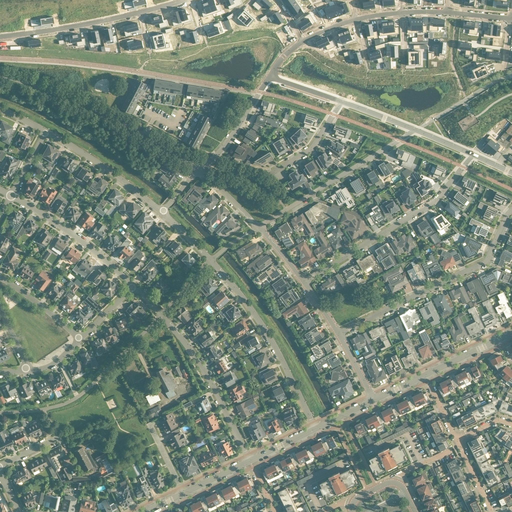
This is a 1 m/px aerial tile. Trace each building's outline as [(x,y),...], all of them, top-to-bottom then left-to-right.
[(146,0),(134,0),(123,3),(125,10),(147,4),(146,0)] [(214,0),(212,0),(208,1),(213,14),(222,11),(219,4),(216,5),(214,0)] [(233,0),(225,0),(230,10),(239,6),(236,0),(234,0),(233,1),(233,0)] [(260,0),(256,0),(253,5),(259,11),(264,5),(269,9),(273,4),(268,0),(261,0),(260,0)] [(293,0),(286,5),(289,10),(299,3),(297,0),(293,0)] [(368,0),(369,1),(363,3),(364,9),(375,7),(375,2),(378,2),(377,0),(368,0)] [(493,0),(493,1),(497,1),(496,7),(508,9),(508,2),(500,1),(500,0),(493,0)] [(205,10),(201,11),(204,17),(213,14),(208,1),(202,4),(205,10)] [(346,2),(340,4),(344,14),(349,12),(346,2)] [(299,3),(289,10),(293,14),(303,7),(299,3)] [(335,4),(329,6),(334,18),(339,16),(335,6),(335,4)] [(335,6),(339,16),(344,14),(340,4),(335,6)] [(329,6),(324,8),(328,20),(334,18),(329,6)] [(303,7),(293,14),(296,19),(306,12),(303,7)] [(185,9),(179,11),(183,24),(192,21),(190,14),(187,15),(185,9)] [(242,13),(238,18),(248,27),(255,19),(246,11),(245,10),(242,13)] [(175,19),(172,20),(174,26),(183,24),(179,11),(173,12),(175,19)] [(278,11),(268,18),(271,22),(275,19),(279,25),(285,21),(278,11)] [(306,20),(299,25),(303,30),(316,22),(310,13),(304,17),(306,20)] [(162,15),(151,18),(153,25),(159,23),(160,28),(168,26),(167,19),(164,20),(162,15)] [(53,17),(30,20),(31,27),(54,23),(53,17)] [(423,19),(417,20),(417,30),(423,30),(423,33),(427,33),(427,26),(423,26),(423,19)] [(430,24),(429,31),(438,31),(438,26),(444,27),(445,20),(433,19),(433,24),(430,24)] [(411,26),(407,26),(408,33),(417,33),(417,30),(417,20),(411,20),(411,26)] [(394,21),(388,22),(390,35),(399,34),(398,27),(395,27),(394,21)] [(464,21),(463,28),(469,29),(469,34),(477,35),(478,28),(475,28),(475,23),(464,21)] [(215,28),(207,31),(209,37),(223,32),(220,22),(214,24),(215,28)] [(382,29),(379,29),(380,36),(390,35),(388,22),(382,22),(382,29)] [(138,23),(123,27),(125,37),(132,35),(131,32),(139,30),(138,23)] [(372,24),(365,25),(367,39),(374,38),(374,39),(378,38),(377,31),(373,32),(372,24)] [(484,30),(484,37),(493,38),(495,25),(488,24),(488,30),(484,30)] [(495,25),(493,38),(503,39),(503,32),(500,32),(501,25),(495,25)] [(111,28),(104,29),(104,30),(105,33),(106,41),(112,39),(113,43),(117,42),(116,35),(112,36),(111,28)] [(349,29),(343,31),(348,44),(357,41),(354,34),(351,35),(349,29)] [(186,30),(180,31),(181,35),(185,34),(186,39),(191,37),(193,44),(199,42),(196,31),(187,33),(186,30)] [(92,40),(89,41),(90,44),(90,48),(92,47),(94,47),(94,46),(100,44),(97,31),(91,32),(92,40)] [(339,40),(336,41),(339,47),(348,44),(343,31),(337,33),(339,40)] [(157,35),(153,36),(153,37),(156,50),(161,48),(161,49),(170,47),(169,43),(166,44),(163,33),(157,35)] [(80,34),(69,36),(70,43),(76,42),(77,47),(86,45),(84,39),(84,38),(81,39),(80,34)] [(327,37),(317,42),(320,48),(326,46),(328,50),(335,46),(332,40),(329,42),(327,37)] [(39,39),(28,41),(29,48),(40,46),(39,39)] [(133,39),(127,41),(129,51),(144,47),(142,41),(134,43),(133,39)] [(440,41),(438,53),(439,53),(439,57),(445,57),(447,42),(440,41)] [(388,42),(381,44),(382,48),(386,47),(386,51),(391,51),(392,57),(398,57),(398,45),(389,46),(388,42)] [(460,42),(459,49),(466,50),(465,55),(470,55),(471,54),(472,44),(460,42)] [(486,48),(485,52),(487,52),(486,59),(500,60),(501,53),(492,52),(493,49),(486,48)] [(350,51),(344,53),(345,56),(349,55),(350,60),(355,58),(357,65),(363,63),(360,51),(351,54),(350,51)] [(380,51),(369,54),(371,60),(377,59),(378,63),(383,62),(380,51)] [(413,51),(408,52),(408,53),(409,66),(421,65),(421,51),(413,51)] [(478,67),(472,70),(474,75),(476,80),(479,79),(489,74),(487,69),(485,64),(483,65),(483,63),(476,62),(478,67)] [(137,80),(135,85),(146,90),(147,89),(148,85),(137,80)] [(178,83),(176,93),(179,94),(185,95),(186,88),(185,88),(183,87),(183,84),(178,83)] [(132,89),(132,90),(141,94),(143,95),(146,90),(135,85),(132,89)] [(130,94),(139,99),(141,94),(132,90),(130,94)] [(130,94),(127,99),(136,103),(139,99),(130,94)] [(127,99),(125,104),(136,110),(138,105),(136,103),(127,99)] [(263,100),(260,107),(261,107),(263,108),(263,110),(265,110),(264,113),(270,115),(271,112),(273,113),(276,104),(263,100)] [(122,109),(133,115),(136,110),(125,104),(122,109)] [(201,113),(199,118),(210,124),(212,119),(201,113)] [(306,114),(304,123),(305,123),(304,127),(310,129),(311,125),(314,126),(314,124),(317,125),(320,118),(306,114)] [(277,127),(278,127),(279,127),(283,122),(260,115),(259,116),(258,116),(257,119),(256,120),(254,123),(255,124),(252,128),(257,131),(259,127),(260,127),(260,126),(261,124),(264,125),(266,122),(274,124),(274,126),(277,127)] [(199,118),(196,123),(207,129),(210,124),(199,118)] [(2,121),(0,123),(0,125),(0,126),(0,132),(5,136),(4,138),(6,139),(5,142),(9,144),(12,136),(9,135),(12,128),(6,125),(7,123),(2,121)] [(193,121),(190,126),(194,128),(205,134),(207,129),(196,123),(193,121)] [(335,124),(333,131),(335,132),(335,134),(337,135),(336,138),(342,140),(343,137),(345,138),(346,134),(350,135),(351,130),(348,129),(335,124)] [(191,133),(202,139),(205,134),(194,128),(191,133)] [(258,136),(255,134),(256,132),(251,128),(250,131),(249,130),(245,135),(246,136),(243,141),(248,144),(252,139),(255,141),(258,136)] [(301,129),(292,137),(290,134),(288,136),(288,137),(292,145),(293,146),(296,143),(298,144),(301,141),(302,142),(303,140),(304,139),(303,139),(305,137),(307,136),(305,134),(307,130),(302,128),(301,129)] [(19,148),(21,149),(22,149),(23,148),(24,149),(26,146),(27,146),(29,142),(28,142),(29,139),(25,137),(26,135),(19,131),(15,140),(18,142),(16,145),(18,145),(18,147),(19,148)] [(189,138),(188,138),(200,144),(202,139),(191,133),(189,138)] [(488,142),(484,147),(489,151),(497,141),(490,135),(485,140),(488,142)] [(188,138),(186,143),(188,144),(197,148),(200,144),(188,138)] [(288,150),(284,143),(285,142),(283,138),(274,144),(276,148),(275,148),(277,151),(278,151),(280,155),(288,150)] [(330,141),(328,144),(328,145),(328,146),(331,148),(330,151),(340,157),(343,153),(341,152),(344,146),(338,143),(337,142),(336,144),(331,140),(330,142),(330,141)] [(497,141),(489,151),(493,155),(498,150),(500,152),(505,147),(497,141)] [(251,156),(256,151),(243,143),(241,146),(239,145),(238,147),(237,146),(235,150),(236,150),(235,151),(236,151),(233,156),(239,158),(240,158),(239,158),(241,155),(245,157),(248,154),(251,156)] [(58,151),(52,148),(49,146),(45,152),(42,156),(45,158),(50,161),(47,167),(51,170),(61,154),(57,152),(58,151)] [(398,148),(395,155),(398,156),(397,158),(403,160),(402,163),(404,164),(405,164),(406,161),(407,162),(411,154),(398,148)] [(275,157),(272,152),(270,153),(270,152),(254,161),(256,162),(253,164),(260,166),(263,165),(264,165),(274,159),(274,158),(275,157)] [(319,158),(316,160),(321,168),(324,166),(325,168),(329,166),(328,165),(333,161),(338,164),(341,162),(344,166),(346,165),(331,155),(328,157),(325,153),(321,155),(321,156),(319,157),(319,158)] [(10,178),(13,174),(15,170),(14,170),(17,166),(15,165),(17,161),(8,157),(0,173),(3,175),(3,176),(5,177),(7,177),(7,176),(10,178)] [(66,157),(63,162),(61,164),(65,167),(68,169),(72,171),(76,164),(73,162),(73,160),(70,158),(69,160),(66,157)] [(307,167),(304,169),(309,178),(315,174),(314,172),(318,169),(313,161),(305,165),(307,167)] [(379,167),(376,169),(376,170),(379,175),(383,173),(383,172),(384,173),(386,176),(394,171),(393,169),(393,168),(394,168),(398,166),(392,163),(391,164),(390,162),(389,163),(388,162),(385,164),(384,162),(378,165),(379,165),(379,166),(379,167)] [(162,183),(165,186),(166,185),(169,187),(173,182),(172,182),(173,181),(174,181),(175,179),(175,178),(175,177),(176,178),(179,172),(164,163),(163,164),(161,167),(162,168),(161,169),(167,173),(165,176),(164,175),(163,177),(162,176),(160,178),(161,179),(160,180),(162,182),(161,182),(162,183)] [(437,165),(433,176),(438,178),(439,176),(442,176),(442,175),(445,176),(447,172),(448,169),(437,165)] [(50,176),(54,178),(58,170),(55,168),(53,171),(50,175),(50,176)] [(78,174),(76,172),(74,176),(79,179),(81,177),(87,181),(87,180),(88,181),(90,178),(89,177),(91,174),(92,173),(88,170),(87,172),(82,168),(78,174)] [(407,168),(402,172),(405,177),(412,173),(415,172),(407,168)] [(364,175),(367,180),(367,181),(369,185),(370,186),(375,183),(376,186),(379,185),(382,183),(379,177),(379,178),(373,170),(373,171),(368,173),(365,175),(364,175)] [(294,180),(289,183),(293,189),(305,181),(302,175),(300,177),(299,175),(298,173),(296,171),(291,174),(294,180)] [(415,172),(412,173),(413,173),(416,178),(415,178),(416,179),(419,176),(420,176),(423,180),(419,182),(419,183),(414,186),(416,190),(418,189),(422,196),(428,192),(426,190),(433,186),(429,181),(428,181),(428,180),(429,177),(421,174),(415,172)] [(464,176),(461,183),(464,184),(463,186),(467,188),(466,190),(470,193),(471,190),(472,190),(476,182),(464,176)] [(26,188),(24,192),(28,194),(29,192),(34,195),(38,189),(39,190),(41,186),(37,183),(37,184),(32,181),(33,180),(30,178),(26,184),(29,186),(28,188),(27,187),(27,188),(26,188)] [(359,178),(350,183),(357,194),(365,189),(359,178)] [(89,186),(86,191),(91,194),(93,192),(96,193),(98,190),(101,192),(103,190),(103,191),(105,188),(104,188),(107,183),(106,182),(107,181),(103,179),(102,180),(101,179),(99,182),(98,183),(94,181),(90,186),(89,186)] [(183,199),(187,203),(192,196),(197,201),(196,202),(197,202),(202,196),(201,195),(205,190),(201,186),(200,187),(196,183),(183,199)] [(346,187),(340,191),(339,190),(336,192),(337,193),(329,198),(331,196),(333,200),(336,199),(338,203),(342,201),(343,203),(347,200),(351,205),(354,203),(352,198),(346,187)] [(49,203),(51,200),(53,197),(56,192),(53,189),(51,192),(48,190),(47,191),(43,188),(39,195),(43,197),(42,199),(44,200),(45,200),(49,203)] [(100,203),(97,207),(101,209),(104,205),(109,198),(111,200),(111,201),(112,201),(115,203),(118,205),(123,199),(120,196),(121,194),(119,193),(116,191),(115,190),(113,191),(110,189),(100,203)] [(400,193),(397,195),(403,205),(406,204),(406,203),(408,201),(409,204),(413,201),(414,201),(413,200),(415,198),(410,189),(401,194),(400,193)] [(456,199),(454,202),(459,207),(460,207),(462,204),(462,203),(464,204),(467,200),(470,202),(471,200),(473,198),(470,196),(469,196),(469,197),(468,197),(464,194),(463,195),(458,191),(458,192),(454,197),(456,199)] [(497,192),(493,200),(494,200),(493,203),(496,204),(497,202),(503,204),(503,203),(506,204),(509,197),(499,193),(497,192)] [(55,200),(52,204),(55,206),(54,207),(55,207),(55,208),(55,209),(59,211),(59,212),(62,214),(64,210),(62,209),(65,205),(66,204),(61,201),(63,198),(58,195),(55,200)] [(207,200),(204,198),(193,210),(200,215),(207,207),(210,209),(217,201),(216,200),(217,199),(213,196),(212,197),(211,196),(207,200),(207,199),(207,200)] [(383,204),(380,206),(381,207),(384,212),(387,210),(388,209),(391,214),(395,211),(395,212),(400,209),(399,208),(397,205),(396,205),(396,206),(394,202),(393,201),(389,204),(385,207),(384,204),(383,204)] [(310,209),(305,212),(312,224),(318,221),(313,214),(316,213),(317,209),(327,213),(338,217),(340,210),(319,202),(311,207),(313,208),(312,209),(311,210),(310,209)] [(446,208),(445,210),(454,217),(455,217),(457,219),(460,215),(457,213),(460,210),(449,202),(445,208),(446,208)] [(480,202),(478,207),(486,211),(483,216),(484,216),(483,219),(490,222),(491,220),(492,220),(497,211),(497,210),(480,202)] [(124,204),(120,208),(119,210),(124,214),(127,217),(129,214),(133,217),(134,215),(135,215),(136,213),(138,210),(141,207),(137,204),(136,205),(133,203),(129,208),(124,204)] [(366,215),(365,216),(367,219),(371,225),(372,226),(372,225),(376,223),(375,223),(375,222),(374,222),(377,220),(379,222),(380,222),(385,219),(384,219),(380,211),(379,208),(377,205),(372,208),(375,214),(368,218),(367,218),(366,217),(367,216),(366,215)] [(105,212),(97,206),(94,209),(102,215),(105,212)] [(214,210),(205,221),(211,226),(216,221),(215,220),(218,217),(218,218),(221,220),(225,215),(226,216),(228,212),(227,211),(228,210),(225,207),(224,208),(222,207),(220,209),(218,207),(214,210)] [(72,208),(69,212),(66,216),(74,222),(76,219),(77,220),(79,216),(80,214),(72,208)] [(11,214),(9,217),(17,222),(13,229),(16,231),(24,217),(21,216),(22,215),(22,214),(18,212),(18,213),(14,211),(12,214),(11,214)] [(83,227),(85,228),(86,227),(89,230),(94,223),(89,220),(92,216),(86,212),(78,223),(83,227)] [(147,217),(148,215),(144,212),(133,226),(143,234),(148,228),(147,227),(150,225),(149,224),(153,220),(150,217),(149,218),(147,217)] [(367,230),(364,226),(361,220),(358,222),(354,217),(345,213),(342,220),(344,221),(344,223),(348,224),(350,227),(347,229),(349,233),(350,235),(351,235),(353,239),(367,230)] [(293,225),(295,228),(296,228),(298,230),(300,229),(299,227),(303,224),(310,236),(314,233),(302,214),(299,216),(300,217),(298,219),(296,216),(292,219),(293,221),(292,222),(293,225)] [(229,230),(225,232),(227,235),(234,231),(235,231),(237,230),(237,229),(240,227),(238,223),(236,224),(233,222),(234,221),(233,219),(230,215),(215,230),(218,234),(227,225),(230,228),(229,229),(229,230)] [(431,218),(439,232),(451,224),(450,224),(440,215),(436,217),(436,216),(435,216),(431,218)] [(472,218),(469,224),(473,225),(470,231),(475,233),(479,235),(479,233),(485,236),(488,230),(482,227),(484,224),(472,218)] [(27,219),(24,223),(18,233),(21,235),(21,236),(26,228),(33,232),(35,229),(36,229),(38,227),(37,226),(37,225),(34,223),(35,222),(31,220),(30,221),(27,219)] [(418,224),(417,225),(419,229),(418,229),(422,235),(426,233),(427,235),(427,234),(428,235),(433,233),(434,232),(430,226),(430,225),(428,223),(426,219),(418,224)] [(279,228),(275,231),(279,238),(281,237),(282,239),(287,248),(293,244),(288,235),(287,233),(292,230),(287,222),(279,227),(279,228)] [(91,233),(97,238),(100,240),(106,233),(102,231),(105,227),(99,223),(97,226),(96,226),(91,233)] [(160,239),(162,241),(165,238),(163,236),(166,233),(162,229),(162,230),(160,227),(160,228),(157,225),(149,234),(154,239),(156,237),(159,240),(160,239)] [(328,238),(333,245),(335,249),(341,246),(339,241),(342,239),(340,236),(345,233),(343,229),(341,230),(339,227),(334,230),(333,233),(334,235),(328,238)] [(40,235),(37,233),(33,240),(38,243),(40,241),(46,245),(48,242),(49,241),(51,237),(45,234),(47,231),(44,229),(40,235)] [(325,255),(330,252),(333,250),(330,246),(321,231),(315,234),(323,246),(320,247),(314,250),(315,251),(314,251),(319,259),(320,258),(320,259),(325,256),(325,255)] [(436,233),(430,236),(435,244),(441,241),(436,233)] [(396,240),(391,243),(393,247),(398,254),(403,251),(401,248),(404,246),(406,248),(407,247),(408,250),(415,246),(411,240),(410,238),(409,236),(406,238),(404,234),(399,237),(401,241),(398,243),(396,240)] [(0,254),(3,256),(7,249),(4,247),(9,239),(3,236),(0,241),(0,254)] [(108,238),(105,241),(108,244),(106,245),(109,248),(113,251),(116,247),(118,248),(120,246),(123,243),(120,241),(119,242),(113,237),(112,238),(109,236),(108,238)] [(55,242),(53,246),(62,252),(64,248),(67,244),(66,244),(67,242),(65,241),(64,242),(58,238),(55,242)] [(117,256),(120,258),(121,258),(122,256),(126,259),(127,258),(129,256),(128,256),(134,249),(129,245),(131,242),(127,238),(123,243),(120,246),(123,249),(119,253),(117,256)] [(468,244),(464,246),(464,247),(469,257),(478,253),(477,252),(478,248),(480,249),(482,244),(470,238),(468,243),(470,244),(470,246),(468,244)] [(169,240),(164,245),(166,247),(164,249),(170,255),(174,251),(177,254),(182,248),(180,246),(180,245),(178,243),(177,243),(175,241),(172,244),(169,240)] [(236,251),(239,255),(242,259),(251,254),(252,257),(255,256),(256,255),(258,254),(257,253),(261,251),(261,250),(262,250),(260,246),(259,247),(259,246),(258,247),(256,244),(254,245),(252,241),(236,251)] [(317,261),(316,260),(312,253),(304,241),(301,243),(299,244),(297,245),(301,251),(302,249),(307,257),(304,259),(303,258),(298,261),(303,268),(308,265),(309,266),(310,266),(309,266),(316,261),(316,262),(317,261)] [(377,250),(376,250),(379,254),(379,255),(377,256),(380,262),(383,261),(387,267),(393,263),(395,266),(399,263),(393,253),(390,249),(389,249),(386,244),(377,250)] [(3,263),(7,266),(11,268),(14,270),(15,268),(18,262),(14,259),(16,255),(17,255),(20,251),(13,247),(8,256),(3,263)] [(62,256),(61,257),(65,260),(67,258),(69,259),(70,257),(75,261),(77,259),(80,255),(77,252),(78,252),(75,250),(75,251),(72,248),(68,253),(65,251),(62,256)] [(47,250),(42,258),(45,260),(50,252),(47,250)] [(133,268),(132,269),(135,271),(135,270),(136,271),(140,267),(143,264),(142,264),(143,263),(137,258),(142,253),(138,250),(128,262),(131,265),(130,265),(133,268)] [(447,258),(440,262),(442,265),(444,269),(448,268),(452,265),(456,264),(455,262),(458,260),(461,259),(459,254),(458,253),(457,254),(456,250),(450,253),(443,250),(441,255),(447,257),(447,258)] [(504,251),(503,250),(500,258),(501,259),(498,264),(502,266),(505,261),(509,263),(511,258),(511,253),(505,250),(504,251)] [(193,258),(190,255),(188,253),(187,254),(185,251),(173,263),(176,265),(182,260),(187,264),(183,268),(186,271),(190,267),(189,266),(195,260),(193,258)] [(442,270),(439,266),(434,253),(433,253),(434,254),(430,256),(433,262),(428,265),(427,262),(423,264),(429,276),(433,274),(433,273),(435,272),(435,273),(441,270),(442,270)] [(358,263),(361,267),(362,269),(363,269),(363,270),(365,269),(367,268),(367,267),(370,266),(375,273),(377,271),(379,275),(384,272),(372,254),(365,258),(366,259),(364,260),(363,258),(362,259),(361,259),(358,261),(359,262),(358,263)] [(272,262),(271,260),(267,255),(262,259),(259,256),(247,266),(249,269),(254,265),(256,268),(258,266),(262,270),(272,262)] [(414,268),(407,271),(410,276),(411,277),(412,279),(412,280),(416,279),(416,280),(419,278),(420,281),(426,278),(423,272),(424,272),(422,268),(421,269),(416,258),(414,261),(416,264),(413,266),(414,268)] [(143,273),(142,275),(141,276),(143,278),(142,278),(143,279),(143,280),(145,282),(146,282),(147,283),(155,276),(149,270),(156,264),(152,259),(141,271),(143,273)] [(76,264),(72,270),(77,274),(77,273),(81,271),(82,269),(87,273),(93,266),(90,264),(91,263),(88,261),(87,262),(84,260),(82,262),(80,260),(76,264)] [(20,274),(25,277),(29,280),(33,273),(25,268),(26,266),(22,263),(17,272),(20,273),(20,274)] [(344,274),(345,274),(348,279),(353,275),(359,284),(367,282),(356,264),(353,266),(347,269),(347,268),(343,271),(345,273),(344,274)] [(256,277),(260,282),(270,275),(274,279),(273,280),(274,280),(282,274),(281,272),(279,269),(279,270),(278,269),(276,270),(272,265),(256,277)] [(389,284),(390,287),(393,292),(390,293),(391,293),(401,288),(399,285),(402,284),(402,285),(408,282),(405,276),(404,276),(402,273),(403,272),(400,267),(383,275),(386,281),(388,280),(390,284),(389,284)] [(88,276),(86,278),(91,282),(94,278),(99,282),(100,280),(102,281),(106,277),(102,274),(103,273),(100,270),(99,272),(97,271),(96,272),(95,274),(92,271),(89,275),(88,276)] [(511,275),(502,271),(501,272),(498,271),(496,271),(493,272),(492,271),(486,274),(482,276),(485,283),(486,283),(487,284),(484,285),(489,295),(497,291),(492,281),(491,281),(491,280),(494,279),(495,280),(496,279),(496,280),(499,280),(499,279),(500,280),(501,278),(511,282),(511,275),(511,276),(511,275)] [(37,277),(35,279),(40,282),(37,286),(43,290),(46,286),(51,279),(41,272),(40,274),(37,278),(37,277)] [(339,274),(338,274),(333,277),(334,278),(331,279),(327,281),(327,282),(323,285),(326,290),(330,287),(332,289),(333,289),(335,288),(335,286),(338,285),(340,288),(345,284),(339,274)] [(203,283),(199,287),(207,296),(217,287),(214,284),(215,284),(215,283),(216,283),(215,283),(217,282),(214,279),(213,280),(212,281),(209,277),(205,281),(205,280),(202,282),(203,283)] [(280,278),(278,280),(275,282),(268,287),(271,291),(275,288),(279,294),(290,287),(289,286),(290,286),(288,282),(287,281),(286,282),(282,277),(280,278)] [(467,283),(469,288),(470,290),(475,288),(476,291),(478,290),(483,300),(488,298),(487,296),(485,292),(478,277),(478,278),(478,279),(472,282),(471,281),(467,283)] [(155,282),(153,284),(153,285),(153,286),(156,289),(156,290),(158,292),(159,292),(162,295),(167,290),(168,290),(169,290),(172,288),(172,286),(169,284),(167,284),(166,285),(160,279),(157,282),(156,282),(155,282)] [(109,280),(102,289),(104,291),(103,292),(106,295),(107,295),(108,294),(110,296),(118,288),(115,285),(115,284),(116,284),(115,284),(113,282),(112,283),(109,280)] [(53,284),(51,286),(48,290),(47,292),(50,294),(51,293),(53,295),(51,297),(56,300),(57,298),(58,298),(61,294),(63,292),(64,291),(54,283),(53,284)] [(74,283),(69,289),(74,293),(79,287),(78,286),(74,283)] [(454,289),(449,292),(452,296),(453,300),(458,298),(457,297),(460,296),(463,304),(470,301),(465,291),(463,286),(457,289),(457,290),(455,291),(454,289)] [(289,291),(282,296),(285,300),(291,296),(295,302),(296,301),(300,298),(293,288),(289,291)] [(221,292),(212,299),(220,308),(230,300),(222,291),(221,292)] [(501,304),(495,307),(496,309),(498,313),(503,311),(507,318),(511,316),(510,315),(511,314),(511,311),(511,310),(510,307),(509,307),(507,302),(508,301),(503,292),(497,295),(500,301),(499,301),(501,304)] [(66,298),(61,304),(64,307),(67,310),(70,312),(79,301),(77,299),(75,299),(73,302),(71,299),(73,297),(73,296),(70,293),(66,298)] [(444,294),(441,296),(440,296),(440,297),(438,298),(438,297),(435,299),(438,306),(438,305),(439,307),(438,308),(442,316),(452,311),(450,308),(454,306),(448,294),(444,296),(444,294)] [(88,296),(84,300),(90,305),(91,307),(94,309),(98,304),(88,296)] [(205,309),(195,298),(192,300),(197,306),(195,307),(200,314),(205,309)] [(211,301),(209,298),(201,304),(205,308),(209,304),(208,303),(211,301)] [(489,313),(482,316),(483,319),(485,323),(487,328),(492,325),(491,324),(496,322),(499,321),(497,316),(489,299),(482,302),(484,306),(485,305),(489,313)] [(294,305),(290,308),(283,313),(286,318),(297,311),(301,316),(306,312),(308,311),(307,309),(302,301),(295,306),(294,305)] [(422,311),(424,316),(424,317),(425,316),(426,317),(431,315),(434,320),(430,322),(432,326),(441,322),(431,301),(430,301),(431,302),(428,303),(426,304),(426,303),(424,304),(426,307),(422,309),(423,311),(422,311)] [(132,305),(131,304),(128,307),(129,308),(126,311),(129,314),(128,314),(131,318),(137,313),(142,317),(146,313),(141,309),(142,308),(141,308),(142,307),(139,304),(138,305),(135,302),(132,305)] [(79,308),(73,315),(76,318),(80,321),(83,324),(89,317),(92,313),(88,310),(91,307),(90,305),(87,308),(83,312),(79,308)] [(240,312),(237,308),(237,309),(235,306),(229,310),(227,307),(220,313),(223,317),(225,316),(227,318),(230,315),(233,320),(241,315),(239,312),(240,312)] [(466,326),(469,331),(471,335),(475,333),(475,332),(480,329),(480,330),(484,328),(474,306),(467,309),(469,313),(471,313),(475,322),(474,322),(474,323),(471,324),(466,326)] [(177,313),(176,314),(180,319),(181,318),(185,323),(190,319),(186,314),(188,312),(184,307),(182,309),(181,308),(176,312),(177,313)] [(402,316),(404,320),(408,329),(412,328),(414,329),(416,321),(420,319),(415,309),(412,311),(410,310),(409,312),(408,313),(406,312),(406,314),(402,316)] [(307,315),(305,316),(304,317),(298,321),(301,325),(302,324),(304,326),(305,326),(307,329),(316,324),(315,322),(314,319),(313,320),(311,318),(312,317),(309,313),(307,315)] [(195,319),(192,321),(188,324),(187,325),(190,329),(191,328),(193,330),(192,331),(195,335),(196,334),(202,329),(197,323),(201,320),(199,316),(195,319)] [(405,340),(409,338),(403,326),(402,323),(398,316),(385,323),(389,333),(397,329),(398,332),(401,330),(402,332),(401,333),(405,340)] [(453,338),(453,339),(454,340),(455,341),(455,342),(460,340),(459,339),(463,337),(464,338),(468,336),(458,316),(454,318),(459,329),(455,331),(454,329),(452,330),(451,328),(449,329),(453,338)] [(124,318),(116,322),(119,329),(120,331),(128,327),(131,325),(127,317),(124,319),(124,318)] [(245,332),(247,330),(247,329),(245,326),(245,327),(243,325),(246,323),(243,320),(236,325),(237,325),(234,327),(235,330),(236,331),(235,331),(238,335),(239,335),(239,336),(242,334),(245,332)] [(369,331),(369,332),(371,336),(372,339),(373,339),(375,338),(375,337),(379,335),(382,341),(383,341),(386,346),(387,349),(388,348),(393,346),(392,343),(389,338),(386,331),(383,326),(382,326),(379,328),(377,329),(377,328),(376,328),(375,328),(369,331)] [(107,331),(103,332),(107,340),(110,338),(112,341),(113,344),(121,340),(119,336),(115,327),(112,328),(111,328),(111,327),(106,330),(107,331)] [(316,327),(312,330),(305,334),(308,339),(309,339),(311,343),(315,341),(315,342),(323,337),(324,336),(324,335),(324,334),(324,333),(323,333),(323,332),(322,332),(321,332),(321,333),(320,333),(320,332),(319,332),(316,327)] [(214,339),(214,340),(217,338),(212,330),(209,332),(212,337),(213,337),(214,339)] [(423,358),(432,354),(431,353),(435,352),(436,352),(425,330),(419,333),(420,333),(426,345),(423,347),(419,350),(423,358)] [(205,346),(214,340),(214,339),(213,337),(212,337),(209,332),(207,333),(206,334),(200,338),(203,343),(203,344),(205,346)] [(433,340),(436,346),(438,351),(444,348),(443,347),(445,346),(446,348),(449,346),(448,345),(451,344),(445,332),(441,335),(442,337),(437,339),(436,338),(433,340)] [(355,338),(351,340),(356,350),(360,348),(360,347),(366,343),(370,351),(364,354),(366,358),(376,353),(366,333),(362,335),(355,338)] [(256,337),(252,339),(247,342),(251,348),(253,346),(255,350),(261,347),(259,343),(256,337)] [(103,338),(96,341),(95,342),(95,341),(94,341),(94,342),(93,342),(93,343),(92,343),(96,352),(101,350),(102,353),(108,350),(103,338)] [(402,359),(404,363),(406,367),(408,366),(408,367),(411,365),(412,364),(412,363),(413,363),(412,362),(415,361),(415,360),(419,358),(409,338),(405,340),(403,341),(405,346),(406,346),(408,350),(409,351),(408,351),(409,355),(407,356),(406,356),(406,357),(402,359)] [(318,344),(310,348),(311,348),(312,347),(314,350),(318,357),(316,358),(317,359),(324,354),(322,350),(320,348),(324,346),(326,350),(327,352),(327,353),(329,352),(331,350),(333,349),(332,349),(328,341),(326,339),(321,342),(323,344),(319,346),(318,344)] [(208,350),(206,352),(208,355),(209,354),(210,356),(212,360),(217,357),(220,355),(223,353),(221,350),(218,351),(214,344),(212,345),(207,348),(208,350)] [(0,360),(8,356),(7,354),(7,352),(6,352),(5,350),(1,352),(0,349),(0,360)] [(260,351),(256,354),(252,356),(256,364),(259,362),(261,366),(270,361),(265,353),(262,355),(260,351)] [(90,367),(91,367),(92,367),(92,366),(96,365),(97,364),(92,352),(89,353),(89,354),(88,354),(86,352),(82,354),(81,355),(85,364),(88,362),(90,367)] [(333,352),(329,355),(315,362),(318,369),(323,366),(323,365),(327,363),(327,364),(331,362),(333,366),(334,366),(340,363),(339,361),(340,360),(338,358),(337,357),(336,358),(335,356),(333,352)] [(385,364),(388,370),(390,375),(394,373),(394,372),(398,370),(398,371),(400,370),(400,369),(403,368),(396,354),(391,357),(393,360),(385,364)] [(496,368),(497,368),(503,364),(502,365),(500,362),(503,360),(500,355),(499,356),(498,355),(496,356),(494,354),(488,358),(492,363),(492,362),(494,365),(494,364),(494,365),(493,365),(496,368)] [(216,365),(215,365),(216,367),(215,368),(217,372),(218,371),(219,374),(224,371),(228,369),(225,364),(227,362),(223,356),(223,357),(222,357),(219,359),(220,362),(217,364),(216,365)] [(372,356),(365,359),(368,364),(367,365),(369,369),(371,374),(370,375),(374,383),(378,381),(378,380),(386,376),(384,371),(383,370),(379,372),(374,361),(372,356)] [(69,367),(68,367),(71,373),(72,373),(73,372),(73,373),(74,375),(80,372),(82,372),(82,373),(83,373),(84,372),(85,372),(84,369),(84,368),(85,368),(81,361),(78,362),(77,360),(77,361),(76,361),(74,361),(74,362),(75,364),(72,365),(71,365),(69,366),(69,367)] [(499,373),(503,377),(510,369),(506,365),(504,368),(502,365),(503,364),(497,368),(500,372),(499,373)] [(341,365),(337,368),(329,371),(331,375),(332,374),(331,380),(338,381),(338,379),(341,378),(343,377),(343,378),(348,376),(345,370),(344,371),(341,365)] [(175,371),(173,372),(175,375),(177,374),(178,377),(182,375),(178,366),(174,368),(175,371)] [(469,370),(473,379),(474,381),(478,379),(477,377),(481,375),(484,373),(481,367),(478,368),(476,366),(471,368),(472,370),(469,371),(469,370)] [(182,370),(186,378),(190,376),(186,368),(182,370)] [(262,375),(260,376),(261,379),(263,378),(265,377),(268,383),(269,382),(270,383),(273,382),(272,381),(278,378),(276,376),(276,375),(277,375),(275,372),(274,372),(273,369),(270,371),(268,368),(264,370),(260,372),(262,375)] [(163,369),(156,373),(166,393),(173,389),(177,387),(172,377),(170,373),(166,375),(163,369)] [(510,386),(511,383),(511,382),(511,370),(510,369),(503,377),(508,381),(506,383),(510,386)] [(466,371),(460,373),(465,382),(467,386),(471,384),(469,380),(473,379),(469,370),(468,370),(469,371),(466,373),(466,371)] [(223,378),(228,386),(235,382),(231,374),(232,374),(230,371),(223,374),(225,378),(223,378)] [(53,384),(55,389),(63,385),(63,386),(67,384),(61,373),(58,375),(59,377),(51,381),(52,382),(53,384)] [(453,378),(457,386),(465,382),(460,373),(455,376),(456,378),(454,379),(453,378)] [(450,379),(445,381),(449,390),(457,386),(453,378),(453,379),(451,380),(450,379)] [(329,389),(330,390),(332,395),(340,391),(342,395),(342,396),(343,398),(344,399),(348,397),(347,396),(353,393),(351,388),(350,386),(351,385),(349,380),(341,383),(342,384),(338,386),(337,385),(329,389)] [(39,385),(39,383),(38,382),(35,384),(40,394),(43,392),(43,393),(44,392),(46,391),(48,394),(52,391),(51,388),(50,389),(46,381),(39,385)] [(449,390),(445,381),(440,384),(441,385),(438,386),(438,385),(437,385),(441,394),(449,390)] [(19,387),(24,397),(31,394),(31,393),(35,391),(30,382),(26,384),(26,383),(22,385),(22,384),(19,385),(19,386),(19,387)] [(9,383),(6,384),(1,387),(7,398),(14,395),(13,393),(17,391),(13,383),(9,385),(9,383)] [(237,386),(233,388),(229,390),(234,402),(243,397),(241,394),(246,391),(242,384),(237,387),(237,386)] [(274,390),(275,394),(273,395),(276,399),(278,398),(279,401),(286,397),(281,387),(279,384),(272,387),(274,390)] [(149,393),(145,395),(150,405),(161,400),(155,389),(148,392),(149,393)] [(423,392),(417,394),(422,404),(430,400),(426,391),(425,391),(426,392),(423,394),(423,392)] [(410,399),(414,407),(422,404),(417,394),(412,397),(413,399),(411,400),(410,399)] [(208,410),(211,409),(206,398),(197,403),(197,404),(201,413),(202,413),(204,412),(207,412),(208,410)] [(241,404),(237,406),(239,410),(239,411),(240,411),(241,413),(240,413),(240,414),(243,418),(247,416),(251,414),(250,410),(253,409),(256,407),(252,398),(241,404)] [(407,400),(402,402),(406,411),(414,407),(410,399),(410,400),(408,401),(407,400)] [(486,402),(492,413),(497,410),(494,405),(497,404),(497,399),(487,404),(486,402)] [(508,403),(497,399),(497,404),(501,405),(499,410),(505,412),(508,403)] [(395,406),(394,406),(399,415),(406,411),(402,402),(397,405),(398,406),(395,407),(395,406)] [(480,402),(475,404),(476,407),(481,418),(486,415),(481,404),(480,402)] [(486,402),(481,404),(486,415),(492,413),(486,402)] [(148,411),(152,419),(162,414),(158,406),(148,411)] [(392,407),(386,410),(391,419),(399,415),(394,406),(395,408),(392,409),(392,407)] [(292,423),(293,423),(291,420),(297,417),(296,416),(297,414),(296,412),(294,412),(293,408),(292,409),(291,408),(289,407),(286,408),(287,411),(283,413),(285,418),(284,418),(287,425),(288,425),(289,425),(291,424),(292,423)] [(476,407),(471,409),(476,420),(481,418),(476,407)] [(272,422),(268,424),(270,428),(271,428),(273,432),(280,429),(280,428),(283,426),(279,418),(281,418),(276,409),(275,409),(272,411),(276,418),(271,421),(272,422)] [(471,409),(466,412),(471,423),(471,424),(477,421),(476,420),(471,409)] [(379,414),(383,423),(391,419),(386,410),(381,412),(382,414),(380,415),(379,414)] [(164,420),(162,421),(165,427),(164,427),(166,432),(170,430),(174,428),(177,426),(175,420),(172,412),(167,415),(162,417),(164,420)] [(459,412),(452,415),(453,418),(454,420),(457,426),(459,425),(460,427),(461,428),(462,427),(466,425),(461,414),(459,412)] [(466,412),(461,414),(466,425),(466,426),(471,424),(471,423),(466,412)] [(212,414),(207,416),(202,419),(206,426),(207,425),(210,430),(213,429),(214,430),(220,427),(217,422),(216,423),(212,414)] [(376,415),(371,417),(375,426),(383,423),(379,414),(379,415),(377,416),(376,415)] [(425,420),(428,425),(437,421),(434,415),(433,416),(430,417),(425,420)] [(364,422),(363,422),(368,430),(375,426),(371,417),(366,420),(367,421),(364,423),(364,422)] [(428,425),(426,426),(428,431),(430,430),(431,430),(439,426),(440,425),(438,420),(437,421),(428,425)] [(250,432),(252,436),(255,440),(262,437),(261,434),(265,433),(259,422),(255,424),(256,427),(255,428),(256,429),(250,432)] [(368,430),(363,422),(364,423),(361,424),(360,422),(355,425),(360,434),(368,430)] [(41,432),(44,431),(42,427),(39,429),(37,424),(27,429),(32,438),(37,435),(38,435),(39,435),(41,434),(40,434),(41,433),(41,432)] [(412,424),(405,428),(401,430),(397,432),(374,443),(375,446),(411,429),(412,432),(415,430),(412,424)] [(9,429),(11,434),(15,432),(16,434),(18,433),(17,431),(19,430),(18,428),(17,425),(9,429)] [(430,430),(428,431),(431,436),(434,435),(442,431),(443,430),(440,425),(439,426),(431,430),(430,430)] [(15,432),(11,434),(16,444),(17,445),(20,443),(20,442),(22,441),(23,442),(26,440),(26,439),(24,435),(27,434),(23,426),(18,428),(19,430),(17,431),(18,433),(16,434),(15,432)] [(171,440),(170,440),(173,446),(174,445),(175,448),(181,445),(181,446),(184,445),(183,444),(185,443),(184,441),(186,440),(183,434),(181,435),(180,433),(181,432),(180,430),(179,428),(176,430),(172,432),(173,436),(170,437),(171,440)] [(494,435),(499,440),(506,432),(501,428),(499,431),(498,429),(493,434),(495,435),(494,435)] [(0,452),(0,453),(0,451),(5,449),(5,451),(10,448),(9,446),(13,445),(13,446),(9,438),(5,429),(2,431),(3,433),(0,434),(0,439),(1,442),(0,442),(0,452)] [(431,436),(433,441),(444,436),(442,431),(431,436)] [(499,440),(498,442),(503,446),(510,435),(510,436),(511,435),(510,435),(509,433),(508,433),(506,432),(506,431),(505,432),(506,432),(499,440)] [(503,446),(509,449),(511,443),(511,436),(510,436),(510,435),(503,446)] [(325,441),(324,441),(329,449),(333,447),(334,448),(341,446),(337,437),(333,439),(332,436),(327,439),(328,440),(325,442),(325,441)] [(433,441),(436,446),(447,441),(444,436),(433,441)] [(468,442),(471,448),(482,442),(479,437),(468,442)] [(322,441),(316,444),(321,453),(329,449),(324,441),(325,442),(322,443),(322,441)] [(447,441),(436,446),(439,452),(449,446),(449,445),(447,441)] [(229,446),(228,442),(222,445),(220,442),(215,444),(220,456),(223,454),(224,456),(227,455),(228,455),(230,454),(230,453),(233,452),(231,448),(232,448),(231,445),(230,445),(229,446)] [(471,448),(473,453),(482,448),(484,447),(482,442),(471,448)] [(45,452),(54,471),(55,473),(60,470),(65,481),(72,477),(66,467),(65,467),(64,467),(63,466),(62,466),(61,466),(60,466),(56,458),(65,454),(63,451),(64,451),(62,448),(61,445),(61,444),(60,444),(57,446),(56,446),(53,448),(52,448),(53,448),(49,450),(45,452)] [(309,448),(313,457),(321,453),(316,444),(311,446),(312,448),(310,449),(309,448)] [(389,447),(383,450),(379,452),(380,455),(370,459),(372,463),(370,464),(373,470),(375,469),(377,473),(386,468),(387,469),(397,464),(397,463),(406,459),(404,455),(406,454),(404,450),(403,448),(401,449),(399,445),(390,450),(389,447)] [(73,452),(83,471),(92,467),(82,447),(73,452)] [(306,449),(301,452),(305,461),(313,457),(309,448),(309,449),(307,451),(306,449)] [(473,453),(476,458),(485,453),(482,448),(473,453)] [(103,451),(94,456),(97,461),(99,460),(100,460),(100,461),(102,460),(101,458),(104,457),(105,459),(106,458),(105,456),(106,456),(103,451)] [(200,459),(201,461),(203,466),(206,464),(206,465),(216,460),(215,459),(218,458),(215,452),(212,453),(212,452),(202,457),(203,458),(200,459)] [(294,456),(293,456),(298,464),(305,461),(301,452),(296,454),(297,456),(294,457),(294,456)] [(485,453),(476,458),(478,461),(479,463),(483,461),(488,459),(485,453)] [(194,469),(198,467),(193,456),(189,459),(188,457),(180,461),(182,466),(181,466),(183,470),(184,470),(187,475),(188,474),(188,475),(192,473),(191,472),(192,472),(191,471),(194,470),(194,469)] [(291,457),(285,459),(290,468),(298,464),(293,456),(294,457),(291,458),(291,457)] [(29,465),(31,469),(33,472),(34,475),(40,472),(38,469),(47,465),(44,458),(29,465)] [(278,463),(282,472),(290,468),(285,459),(280,462),(281,463),(279,464),(278,463)] [(445,464),(447,470),(458,465),(456,459),(445,464)] [(480,464),(479,464),(480,466),(482,470),(491,465),(489,462),(488,460),(484,462),(480,464)] [(335,462),(320,470),(315,472),(312,474),(308,475),(297,481),(299,487),(302,486),(301,482),(336,465),(335,462)] [(275,464),(270,467),(274,476),(282,472),(278,463),(278,464),(278,465),(276,466),(275,464)] [(482,470),(484,475),(493,470),(495,469),(493,464),(482,470)] [(458,465),(447,470),(450,475),(461,470),(458,465)] [(14,481),(15,485),(18,484),(18,483),(24,480),(31,477),(26,466),(20,469),(21,471),(12,476),(14,481)] [(274,476),(270,467),(265,469),(266,471),(263,472),(262,471),(266,480),(274,476)] [(321,488),(322,490),(324,494),(326,493),(328,497),(337,493),(337,494),(348,489),(347,488),(357,483),(355,479),(357,478),(354,472),(352,473),(350,469),(340,474),(339,471),(329,476),(330,479),(321,483),(323,487),(321,488)] [(493,470),(484,475),(487,480),(498,475),(495,469),(493,470)] [(416,478),(413,479),(416,485),(418,484),(424,481),(425,480),(428,479),(424,470),(421,471),(418,473),(419,475),(415,477),(416,478)] [(450,475),(452,480),(463,475),(461,470),(450,475)] [(95,474),(91,476),(94,482),(103,477),(100,472),(96,474),(95,475),(95,474)] [(160,487),(162,486),(162,485),(165,484),(159,472),(151,475),(151,476),(147,478),(153,488),(156,486),(157,488),(160,487)] [(452,480),(455,485),(466,480),(463,475),(452,480)] [(498,475),(487,480),(489,485),(500,480),(498,475)] [(247,478),(242,480),(247,489),(255,485),(251,477),(250,477),(251,478),(248,479),(247,478)] [(139,489),(135,491),(136,493),(138,498),(142,496),(144,494),(145,495),(148,493),(148,491),(150,490),(148,485),(146,480),(141,483),(142,485),(140,486),(137,487),(138,488),(139,489)] [(235,484),(235,485),(239,493),(247,489),(242,480),(237,483),(238,484),(236,486),(235,484)] [(455,485),(457,490),(468,485),(466,480),(455,485)] [(426,485),(424,481),(418,484),(420,487),(418,489),(420,494),(429,490),(433,488),(430,483),(426,485)] [(117,497),(119,502),(121,506),(124,504),(125,506),(130,504),(129,502),(132,501),(127,491),(130,489),(127,483),(120,487),(124,494),(117,497)] [(232,485),(227,488),(231,497),(239,493),(235,485),(235,486),(233,487),(232,485)] [(457,490),(460,495),(471,490),(468,485),(457,490)] [(219,492),(223,501),(231,497),(227,488),(222,490),(222,492),(220,493),(219,492)] [(278,496),(279,498),(289,493),(287,488),(278,492),(279,495),(278,496)] [(432,495),(429,490),(420,494),(423,499),(426,498),(427,502),(433,499),(431,495),(432,495)] [(460,495),(462,500),(473,495),(471,490),(460,495)] [(41,503),(42,498),(43,493),(39,492),(38,497),(36,497),(33,498),(31,493),(22,497),(27,507),(37,502),(41,503)] [(216,493),(211,495),(216,504),(223,501),(219,492),(220,493),(217,495),(216,493)] [(511,500),(508,492),(503,495),(508,505),(509,506),(511,504),(511,500)] [(280,501),(281,503),(292,498),(289,493),(279,498),(279,499),(281,498),(282,501),(280,501)] [(44,506),(52,508),(55,508),(55,506),(58,507),(60,498),(46,495),(44,506)] [(204,500),(208,508),(216,504),(211,495),(206,498),(207,500),(204,501),(204,500)] [(462,500),(465,506),(476,500),(473,495),(462,500)] [(508,505),(503,495),(496,498),(500,506),(502,505),(503,508),(508,505)] [(63,502),(62,504),(63,504),(62,510),(72,511),(73,511),(75,507),(76,505),(75,505),(76,500),(73,499),(73,498),(73,497),(72,496),(71,496),(70,496),(69,496),(68,497),(68,498),(64,497),(63,502)] [(283,507),(284,509),(294,503),(292,498),(281,503),(281,504),(283,503),(285,506),(283,507)] [(109,511),(116,509),(116,508),(113,502),(109,504),(107,499),(102,501),(104,507),(100,509),(101,511),(109,511)] [(430,507),(432,511),(438,508),(436,504),(434,499),(433,499),(427,502),(425,503),(427,509),(430,507)] [(201,501),(196,503),(200,511),(208,508),(204,500),(204,501),(202,502),(201,501)] [(467,505),(465,506),(467,511),(469,510),(478,505),(479,505),(477,500),(476,500),(467,505)] [(80,507),(79,511),(96,511),(96,510),(96,509),(95,509),(95,508),(94,508),(94,507),(95,506),(94,506),(94,504),(88,503),(88,502),(82,501),(82,502),(81,502),(80,507)] [(200,511),(196,503),(191,506),(191,507),(189,508),(188,507),(190,511),(200,511)] [(285,511),(289,511),(297,508),(294,503),(284,509),(286,508),(287,511),(285,511)]
